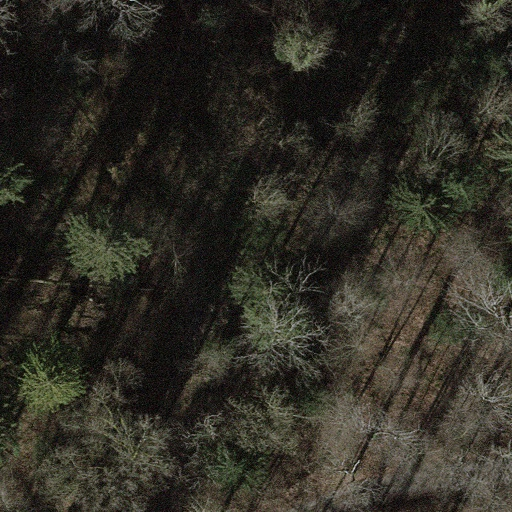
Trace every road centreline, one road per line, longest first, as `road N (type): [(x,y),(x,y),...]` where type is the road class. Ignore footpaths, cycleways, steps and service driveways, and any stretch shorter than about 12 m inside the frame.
road 1 (track): [(173,511),(186,272),(223,164)]
road 2 (track): [(319,511),(479,470),(511,471)]
